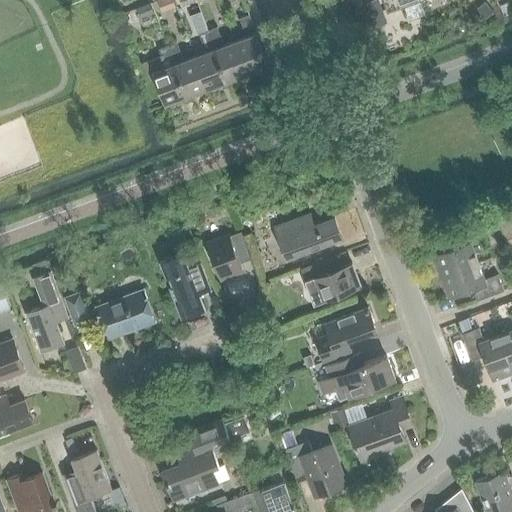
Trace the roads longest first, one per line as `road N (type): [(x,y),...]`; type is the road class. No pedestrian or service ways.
road 1 (residential): [(465,442),(297,0)]
road 2 (residential): [(153,511),(107,395),(109,377),(207,335)]
road 3 (unknown): [(9,318),(44,377),(107,395)]
